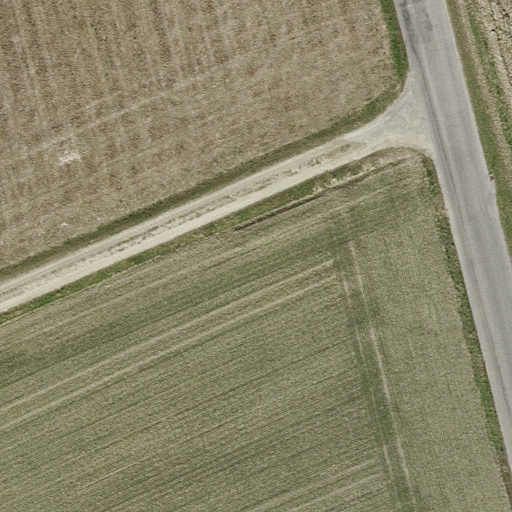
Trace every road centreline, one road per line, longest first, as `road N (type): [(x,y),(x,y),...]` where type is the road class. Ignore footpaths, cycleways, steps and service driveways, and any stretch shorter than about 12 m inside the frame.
road 1 (track): [(0,307),(449,115)]
road 2 (unclassified): [(511,358),(420,0)]
